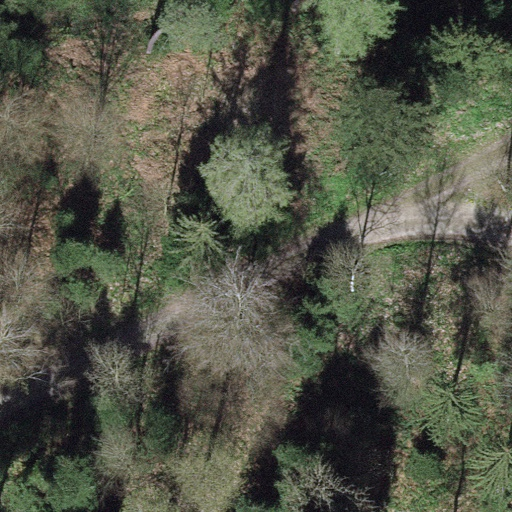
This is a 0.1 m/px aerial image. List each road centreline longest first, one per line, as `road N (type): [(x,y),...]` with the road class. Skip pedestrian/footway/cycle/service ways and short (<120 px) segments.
road 1 (track): [(0,418),(399,205),(511,225)]
road 2 (track): [(511,142),(399,205)]
